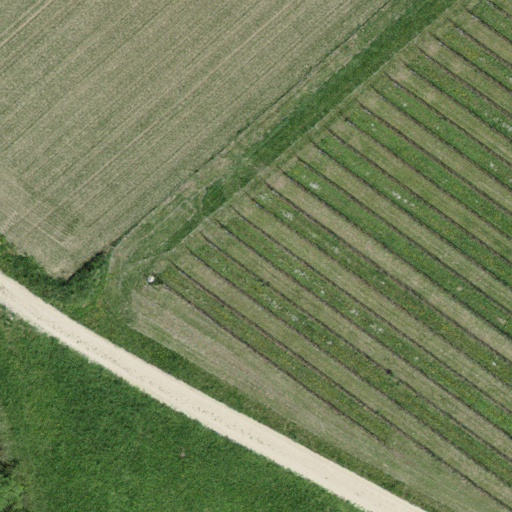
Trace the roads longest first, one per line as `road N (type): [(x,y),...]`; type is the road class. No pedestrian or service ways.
road 1 (track): [(453,0),(67,328)]
road 2 (track): [(405,511),(67,328),(0,276)]
